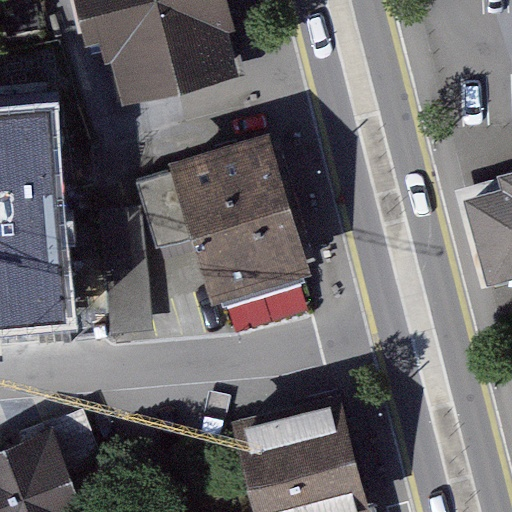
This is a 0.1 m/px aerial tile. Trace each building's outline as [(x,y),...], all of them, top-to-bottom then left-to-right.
[(111,0),(133,93),(251,65),(235,0),(111,0)] [(319,266),(281,136),(191,163),(229,293),(319,266)] [(0,316),(43,310),(19,149),(0,152),(0,316)] [(511,178),(511,179),(471,190),(495,279),(511,274),(511,164),(508,165),(511,178)] [(390,511),(349,391),(250,427),(272,511),(390,511)] [(117,511),(130,507),(94,416),(0,454),(0,511),(117,511)]
